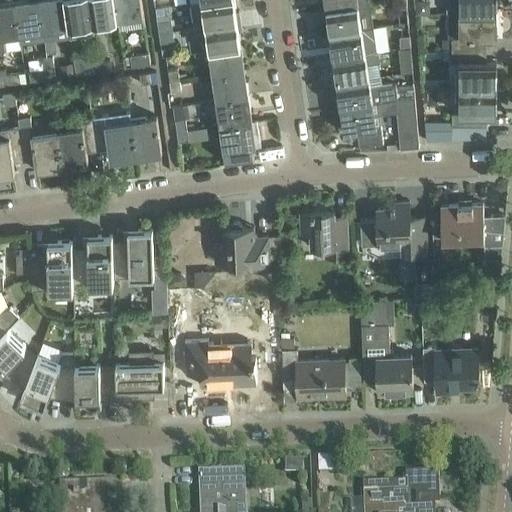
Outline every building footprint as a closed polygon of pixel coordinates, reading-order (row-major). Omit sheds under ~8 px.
[(41,0),(21,0),(16,1),(21,32),(23,40),(48,37),(41,0)] [(67,0),(42,0),(48,37),(52,36),(54,36),(55,37),(72,35),(71,25),(67,0)] [(91,0),(67,0),(71,25),(95,21),(91,0)] [(116,0),(91,0),(95,21),(119,18),(116,0)] [(141,0),(116,0),(119,18),(120,26),(145,23),(141,0)] [(201,0),(191,2),(194,26),(238,20),(234,0),(201,0)] [(330,31),(362,27),(359,12),(372,10),(370,0),(369,0),(327,7),(330,31)] [(446,0),(447,12),(449,11),(497,11),(496,0),(446,0)] [(9,34),(21,32),(16,1),(0,3),(0,48),(11,47),(9,34)] [(497,38),(497,11),(449,11),(449,36),(452,36),(452,49),(486,48),(486,38),(497,38)] [(170,13),(156,15),(158,32),(172,30),(170,13)] [(208,35),(210,49),(241,45),(238,20),(194,26),(188,27),(189,38),(208,35)] [(371,26),(362,27),(330,31),(334,55),(378,49),(374,26),(371,26)] [(172,30),(158,32),(160,43),(174,40),(172,30)] [(401,35),(402,45),(412,44),(411,34),(401,35)] [(210,49),(213,74),(245,70),(241,45),(210,49)] [(411,46),(399,47),(401,71),(413,70),(413,69),(411,46)] [(460,61),(460,86),(497,86),(497,60),(486,60),(486,48),(452,49),(452,61),(460,61)] [(335,63),(330,64),(333,81),(337,80),(369,76),(367,61),(379,59),(378,49),(334,55),(335,63)] [(149,51),(129,54),(131,66),(150,63),(149,51)] [(44,67),(29,70),(30,80),(37,79),(54,77),(51,56),(42,57),(44,67)] [(112,58),(100,59),(102,70),(113,69),(112,58)] [(100,59),(89,61),(91,72),(102,70),(100,59)] [(75,74),(73,62),(60,63),(62,76),(75,74)] [(27,69),(3,73),(3,68),(5,84),(29,81),(27,69)] [(180,79),(178,68),(168,70),(170,81),(180,79)] [(217,99),(249,94),(245,70),(213,74),(217,99)] [(151,71),(140,73),(141,82),(152,81),(151,71)] [(337,80),(341,105),(396,98),(416,95),(415,84),(398,87),(397,83),(370,87),(369,76),(337,80)] [(170,81),(171,91),(181,90),(180,79),(170,81)] [(497,113),(497,86),(460,86),(460,112),(451,112),(451,124),(486,124),(486,112),(497,113)] [(217,99),(221,124),(252,119),(249,94),(217,99)] [(416,95),(396,98),(397,103),(402,103),(403,105),(404,120),(418,119),(416,95)] [(396,98),(341,105),(345,131),(357,130),(359,145),(383,141),(381,125),(376,126),(374,110),(403,105),(402,103),(397,103),(396,98)] [(173,105),(175,115),(175,119),(185,118),(189,117),(187,103),(173,105)] [(132,109),(95,114),(100,149),(109,148),(110,159),(139,155),(133,118),(132,109)] [(85,125),(60,129),(66,165),(88,162),(87,151),(100,149),(95,114),(83,116),(85,125)] [(157,115),(133,118),(139,155),(162,152),(159,132),(157,115)] [(20,118),(21,125),(26,160),(35,158),(37,169),(66,165),(60,129),(59,120),(34,123),(33,117),(20,118)] [(187,128),(185,118),(175,119),(177,130),(187,128)] [(252,119),(221,124),(226,163),(255,159),(253,145),(260,144),(257,128),(254,128),(252,119)] [(0,174),(15,172),(13,161),(26,160),(21,125),(0,128),(0,174)] [(177,130),(179,141),(188,139),(187,128),(177,130)] [(191,157),(181,159),(183,169),(193,168),(191,157)] [(377,207),(377,218),(361,219),(362,243),(401,242),(402,253),(428,252),(426,215),(410,216),(410,200),(402,201),(402,206),(377,207)] [(500,274),(505,214),(484,215),(483,202),(441,204),(442,236),(484,234),(486,275),(500,274)] [(334,210),(301,211),(302,232),(311,232),(312,246),(326,245),(326,256),(348,255),(347,231),(335,231),(334,210)] [(180,215),(168,216),(168,228),(180,227),(180,215)] [(224,227),(225,244),(215,244),(216,263),(248,262),(249,270),(280,268),(278,234),(257,235),(257,232),(254,232),(254,226),(241,226),(241,224),(238,221),(234,221),(231,225),(231,227),(224,227)] [(128,228),(128,233),(128,240),(113,241),(114,277),(154,276),(153,228),(128,228)] [(291,230),(279,231),(280,242),(292,242),(291,230)] [(88,246),(72,247),(74,284),(114,282),(114,277),(113,241),(112,234),(88,234),(88,246)] [(72,240),(57,240),(48,240),(48,252),(31,253),(31,272),(32,287),(32,290),(74,288),(74,284),(72,247),(72,240)] [(20,253),(16,253),(17,273),(31,272),(31,253),(20,253)] [(435,284),(413,285),(414,297),(420,297),(436,296),(435,284)] [(481,294),(481,295),(481,304),(497,304),(497,294),(481,294)] [(425,313),(437,313),(436,297),(424,297),(425,313)] [(379,299),(360,300),(364,381),(378,380),(378,392),(413,391),(413,371),(411,353),(390,354),(388,323),(380,323),(379,299)] [(0,335),(9,326),(19,315),(11,307),(0,311),(0,335)] [(0,371),(1,371),(25,386),(38,352),(26,345),(27,343),(9,326),(0,335),(0,371)] [(186,340),(186,352),(187,372),(201,371),(201,383),(256,381),(255,357),(251,357),(251,341),(208,343),(207,339),(186,340)] [(21,397),(44,406),(48,395),(76,399),(78,399),(76,344),(64,344),(59,358),(39,350),(38,352),(25,386),(21,397)] [(436,345),(422,346),(424,380),(437,379),(437,390),(452,389),(452,386),(480,385),(478,347),(436,349),(436,345)] [(265,381),(281,380),(280,346),(263,347),(265,381)] [(154,360),(154,348),(131,349),(131,361),(118,361),(118,363),(119,398),(155,397),(155,380),(164,380),(164,360),(154,360)] [(282,348),(282,356),(283,376),(297,376),(298,395),(346,394),(344,358),(298,360),(297,348),(282,348)] [(78,399),(76,399),(77,411),(101,410),(101,398),(119,398),(118,363),(77,364),(78,399)] [(338,459),(319,459),(320,473),(338,473),(338,459)] [(246,511),(246,502),(245,470),(199,472),(199,473),(200,473),(201,484),(199,484),(199,485),(201,485),(201,511),(246,511)] [(406,482),(364,483),(364,511),(435,511),(435,498),(440,498),(439,472),(406,473),(406,482)] [(318,479),(318,492),(319,492),(327,492),(327,478),(318,479)] [(58,511),(103,511),(103,503),(100,503),(100,498),(114,498),(114,482),(58,484),(58,511)] [(312,511),(312,503),(303,503),(303,511),(312,511)]
